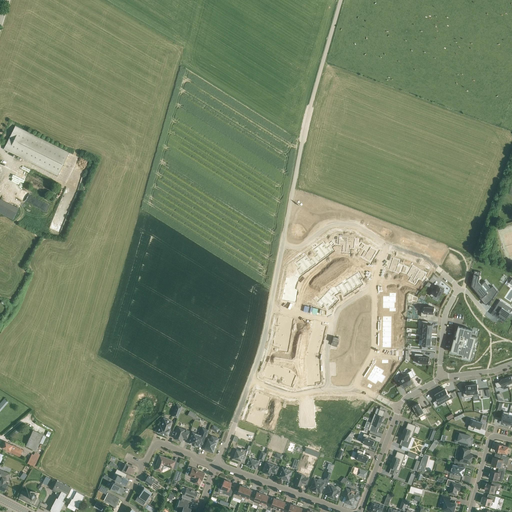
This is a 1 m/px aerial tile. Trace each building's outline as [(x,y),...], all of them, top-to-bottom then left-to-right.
[(69,152),(15,126),(4,149),(57,176),(69,152)] [(18,209),(0,199),(0,213),(13,220),(18,209)] [(343,253),(346,253),(348,238),(340,237),(339,245),(343,246),(343,253)] [(348,238),(346,253),(350,253),(351,246),(355,247),(356,239),(348,238)] [(324,243),(319,247),(325,255),(330,252),(331,254),(334,252),(330,247),(327,248),(324,243)] [(320,259),(325,255),(319,247),(314,250),(318,256),(315,258),(319,263),(322,260),(320,259)] [(372,260),(377,252),(371,248),(368,253),(365,251),(362,257),(365,259),(366,257),(372,260)] [(301,260),(308,268),(312,265),(314,267),(316,265),(313,259),(310,261),(306,256),(301,260)] [(400,261),(393,259),(390,268),(397,270),(396,273),(399,274),(401,268),(398,267),(400,261)] [(303,272),(308,268),(301,260),(297,263),(300,269),(298,270),(302,276),(305,273),(303,272)] [(409,281),(412,283),(420,270),(413,266),(409,273),(413,275),(409,281)] [(501,281),(503,275),(486,269),(484,274),(492,277),(491,281),(496,282),(497,279),(501,281)] [(427,274),(420,270),(412,283),(416,285),(419,279),(423,281),(427,274)] [(476,290),(482,298),(486,294),(492,301),(498,291),(493,285),(487,291),(480,282),(482,272),(475,270),(473,284),(477,289),(476,290)] [(353,280),(358,288),(362,285),(357,277),(353,280)] [(358,288),(353,280),(348,283),(354,290),(358,288)] [(344,285),(349,293),(354,290),(348,283),(344,285)] [(345,296),(349,293),(344,285),(340,288),(345,296)] [(432,291),(430,296),(432,297),(434,295),(439,298),(442,293),(443,293),(445,291),(444,290),(444,289),(438,286),(435,292),(432,291)] [(330,294),(326,298),(334,305),(338,301),(333,296),(335,294),(331,290),(328,292),(330,294)] [(383,297),(383,303),(394,303),(394,297),(396,297),(396,294),(390,294),(390,297),(383,297)] [(329,310),(334,305),(326,298),(322,302),(320,300),(318,303),(322,307),(325,305),(329,310)] [(499,299),(494,307),(499,311),(496,316),(504,321),(507,315),(510,317),(511,313),(511,312),(503,307),(506,303),(499,299)] [(394,303),(383,303),(383,309),(390,309),(390,312),(396,312),(396,309),(394,309),(394,303)] [(421,313),(421,316),(427,317),(427,314),(434,314),(434,308),(424,307),(423,313),(421,313)] [(279,325),(285,326),(284,329),(291,330),(291,327),(289,326),(290,320),(280,318),(279,325)] [(455,339),(454,353),(463,354),(463,353),(466,353),(465,357),(475,358),(477,334),(472,333),(472,327),(457,326),(456,336),(457,336),(456,339),(455,339)] [(276,340),(286,342),(287,337),(290,337),(290,334),(284,332),(284,335),(277,334),(276,340)] [(286,342),(276,340),(275,346),(281,347),(281,350),(287,352),(288,348),(285,348),(286,342)] [(494,351),(508,351),(508,341),(505,341),(505,344),(483,345),(483,351),(494,351)] [(419,357),(419,363),(429,364),(429,363),(430,363),(430,361),(429,360),(429,358),(423,357),(423,354),(417,354),(417,357),(419,357)] [(376,366),(371,373),(384,381),(386,377),(380,374),(382,370),(376,366)] [(269,367),(265,377),(272,379),(274,374),(277,375),(279,369),(276,368),(275,370),(269,367)] [(286,378),(284,384),(291,386),(295,377),(288,375),(289,372),(286,371),(283,377),(286,378)] [(384,381),(371,373),(367,380),(374,384),(376,380),(382,384),(384,381)] [(409,375),(404,378),(408,386),(414,383),(409,375)] [(408,386),(404,378),(399,380),(403,388),(408,386)] [(503,390),(509,388),(506,379),(500,381),(501,382),(495,384),(497,389),(502,387),(503,390)] [(467,395),(472,394),(471,385),(465,386),(466,391),(463,392),(464,398),(467,397),(467,395)] [(471,385),(472,394),(478,394),(479,396),(482,396),(481,390),(478,390),(477,385),(471,385)] [(445,389),(440,392),(444,400),(450,397),(451,399),(454,398),(451,392),(448,394),(445,389)] [(444,400),(440,392),(435,395),(437,400),(435,401),(438,406),(441,405),(439,403),(444,400)] [(255,402),(261,404),(260,407),(266,409),(267,405),(265,405),(267,398),(258,395),(255,402)] [(0,411),(9,402),(5,399),(0,403),(0,411)] [(318,412),(333,411),(333,402),(318,402),(318,407),(314,407),(314,414),(318,414),(318,412)] [(180,413),(182,407),(182,406),(177,404),(172,416),(178,418),(180,413)] [(412,408),(414,411),(415,410),(418,416),(423,413),(425,415),(427,413),(425,408),(422,409),(419,404),(413,407),(413,408),(412,408)] [(374,414),(372,419),(382,423),(384,417),(383,417),(385,411),(380,409),(377,415),(374,414)] [(257,413),(256,416),(251,414),(248,421),(258,424),(260,418),(262,418),(263,415),(257,413)] [(160,426),(158,432),(168,436),(170,429),(169,429),(172,421),(164,418),(161,426),(160,426)] [(380,428),(382,423),(372,419),(370,425),(373,426),(371,431),(376,433),(379,428),(380,428)] [(467,428),(473,430),(474,427),(480,429),(482,423),(473,420),(471,426),(468,425),(467,428)] [(405,428),(403,434),(412,437),(414,432),(411,431),(413,425),(408,423),(406,429),(405,428)] [(11,435),(12,437),(26,426),(24,424),(11,435)] [(189,431),(177,427),(175,432),(176,432),(174,438),(179,440),(179,439),(182,440),(183,437),(187,438),(189,431)] [(200,435),(193,432),(189,442),(193,444),(192,445),(195,446),(195,445),(199,446),(200,443),(203,444),(208,430),(203,428),(200,435)] [(33,430),(26,445),(36,450),(43,435),(33,430)] [(458,443),(471,446),(473,439),(470,438),(471,436),(460,433),(458,443)] [(363,443),(372,447),(375,441),(369,439),(370,436),(364,434),(363,437),(365,437),(363,443)] [(412,437),(403,434),(401,439),(402,439),(400,445),(405,447),(407,441),(410,443),(412,437)] [(205,443),(203,449),(210,451),(211,450),(213,449),(214,450),(219,438),(212,436),(210,439),(208,439),(206,443),(205,443)] [(18,447),(5,441),(4,444),(3,444),(2,446),(3,447),(6,449),(6,450),(9,451),(10,451),(15,454),(16,453),(18,447)] [(507,453),(509,447),(503,445),(497,444),(497,446),(496,446),(495,449),(496,449),(495,450),(501,452),(507,453)] [(237,449),(234,458),(234,459),(238,460),(238,459),(241,461),(241,462),(245,463),(251,446),(249,445),(247,450),(245,449),(245,450),(241,449),(240,450),(237,449)] [(461,461),(471,464),(473,455),(470,454),(471,450),(461,447),(458,456),(461,457),(460,461),(461,461)] [(357,460),(366,463),(368,457),(362,455),(363,452),(358,450),(357,453),(359,454),(357,460)] [(392,462),(401,466),(403,460),(400,459),(402,453),(397,451),(395,457),(394,457),(392,462)] [(39,457),(32,454),(28,463),(34,466),(39,457)] [(426,465),(429,455),(425,454),(422,458),(420,464),(426,465)] [(507,464),(509,457),(502,455),(501,459),(494,457),(493,458),(493,457),(492,461),(492,464),(502,467),(503,463),(507,464)] [(158,459),(155,469),(161,472),(164,465),(173,468),(175,461),(163,457),(163,458),(160,460),(158,459)] [(259,461),(249,458),(246,465),(249,466),(249,467),(253,468),(256,469),(259,461)] [(266,462),(262,472),(265,473),(265,474),(268,475),(269,474),(270,474),(271,471),(276,473),(278,467),(273,465),(273,464),(266,462)] [(399,471),(401,466),(392,462),(390,468),(391,468),(389,474),(394,476),(396,470),(399,471)] [(123,468),(121,471),(124,472),(130,476),(134,468),(125,464),(125,465),(124,464),(122,468),(123,468)] [(465,467),(453,464),(449,478),(461,481),(465,467)] [(285,468),(282,467),(279,477),(281,478),(286,480),(286,479),(288,480),(292,471),(289,470),(290,469),(285,467),(285,468)] [(199,471),(199,470),(192,468),(189,475),(195,478),(194,483),(199,485),(201,480),(202,480),(204,473),(199,471)] [(0,488),(4,491),(7,483),(6,482),(7,479),(10,474),(0,469),(0,488)] [(124,472),(121,471),(117,469),(115,474),(117,475),(115,480),(125,486),(129,479),(122,476),(124,472)] [(502,482),(505,471),(499,469),(498,472),(491,470),(490,473),(490,472),(489,475),(490,475),(489,478),(502,482)] [(305,475),(298,473),(294,483),(296,484),(295,484),(296,485),(298,486),(299,486),(299,485),(301,486),(301,484),(306,486),(309,478),(304,477),(305,475)] [(149,475),(145,481),(149,484),(148,486),(155,491),(159,486),(153,482),(155,479),(149,475)] [(50,478),(46,476),(42,483),(47,485),(50,478)] [(319,480),(314,478),(310,489),(313,490),(312,490),(313,490),(313,491),(316,493),(316,491),(317,492),(317,491),(321,493),(325,481),(319,478),(319,480)] [(224,479),(221,488),(224,490),(223,493),(223,494),(224,494),(231,496),(234,487),(230,485),(231,482),(224,479)] [(455,481),(448,479),(447,484),(451,486),(449,493),(456,495),(458,490),(459,490),(461,484),(454,482),(455,481)] [(71,488),(57,481),(52,490),(60,494),(65,497),(67,497),(70,491),(72,492),(67,502),(79,508),(85,495),(74,489),(74,490),(71,488)] [(114,483),(112,482),(110,488),(121,494),(124,488),(122,487),(123,485),(115,482),(114,483)] [(498,490),(500,484),(494,482),(493,485),(487,483),(487,485),(486,485),(485,489),(486,489),(485,490),(494,493),(495,489),(498,490)] [(332,486),(328,484),(324,493),(328,494),(328,496),(333,498),(333,499),(337,500),(340,491),(336,490),(337,488),(331,486),(332,486)] [(241,500),(242,496),(246,487),(245,487),(245,486),(242,485),(242,486),(240,485),(238,491),(235,490),(233,497),(241,500)] [(108,489),(101,486),(99,490),(106,494),(108,489)] [(246,488),(246,487),(242,496),(245,498),(245,501),(249,503),(252,497),(249,496),(251,489),(249,489),(249,488),(246,487),(246,488)] [(152,492),(144,488),(139,496),(138,495),(135,500),(143,505),(146,501),(150,503),(153,499),(149,496),(152,492)] [(189,496),(195,498),(196,496),(197,497),(198,493),(197,493),(197,492),(187,488),(184,494),(183,494),(182,497),(188,499),(189,496)] [(351,505),(351,504),(352,505),(354,499),(357,500),(359,495),(356,494),(357,491),(351,489),(350,490),(345,488),(343,495),(347,497),(345,502),(348,503),(348,504),(349,505),(350,505),(351,505)] [(37,498),(37,497),(38,497),(38,496),(38,495),(38,494),(37,494),(37,493),(37,492),(36,492),(36,491),(35,491),(34,491),(33,491),(32,491),(31,491),(30,492),(29,492),(29,493),(29,494),(26,493),(22,491),(21,494),(19,498),(27,502),(28,501),(30,502),(30,503),(38,508),(40,503),(42,500),(39,499),(37,498)] [(255,498),(252,497),(249,503),(258,506),(259,503),(262,494),(262,493),(262,492),(259,491),(259,492),(257,491),(255,498)] [(105,499),(112,504),(115,506),(119,498),(108,493),(105,499)] [(262,494),(259,503),(262,504),(261,507),(266,509),(269,503),(266,502),(268,496),(266,495),(266,494),(263,493),(263,494),(262,494)] [(50,511),(46,508),(45,508),(49,511),(51,511),(58,511),(64,502),(63,501),(65,497),(60,494),(58,499),(57,498),(52,507),(50,511)] [(496,496),(490,494),(489,498),(483,496),(482,498),(481,498),(480,502),(481,502),(481,503),(491,505),(492,501),(494,502),(496,496)] [(443,509),(454,511),(456,504),(450,502),(451,498),(442,495),(440,502),(445,503),(443,509)] [(271,504),(269,503),(266,509),(271,511),(273,508),(276,509),(279,500),(279,499),(276,498),(274,498),(271,504)] [(274,511),(284,511),(286,509),(283,508),(285,502),(283,501),(283,500),(280,499),(280,500),(279,500),(276,509),(274,511)] [(399,509),(404,511),(406,506),(408,502),(403,500),(399,509)] [(182,511),(191,511),(192,509),(190,508),(190,507),(189,506),(190,504),(180,501),(177,508),(183,510),(182,511)] [(369,511),(371,511),(381,511),(384,506),(372,502),(369,511)]
